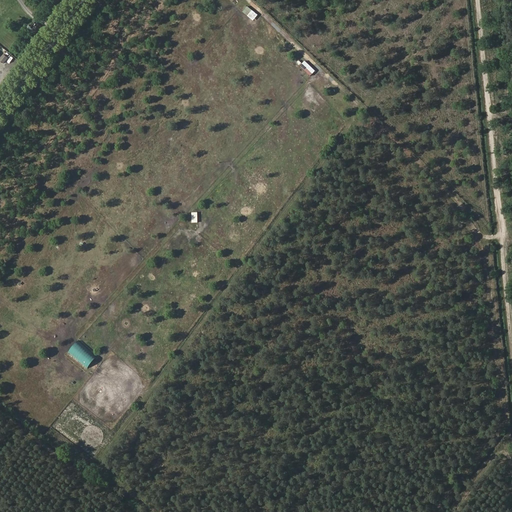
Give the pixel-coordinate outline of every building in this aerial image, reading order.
[(243,12),(248,15),(251,10),(247,6),(243,12)] [(12,29),(9,27),(0,36),(4,39),(12,29)] [(290,53),(294,49),(287,42),(284,46),(290,53)] [(9,59),(4,55),(0,60),(4,64),(9,59)] [(305,60),(300,65),(310,76),(315,71),(305,60)] [(77,342),(69,351),(87,368),(95,359),(77,342)]
